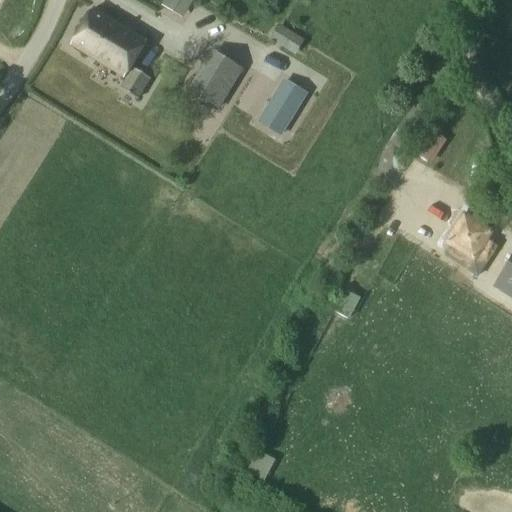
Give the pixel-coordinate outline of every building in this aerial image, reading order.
[(188,0),(165,0),(162,6),(179,16),(188,0)] [(146,42),(95,10),(73,46),(123,78),(125,76),(129,79),(122,90),(138,100),(150,79),(134,70),(133,72),(129,69),(146,42)] [(280,23),(272,36),(272,37),(296,52),(305,38),(280,23)] [(242,69),(216,53),(192,93),(218,109),(242,69)] [(284,81),(259,121),(281,134),(306,94),(284,81)] [(419,153),(433,163),(448,141),(435,132),(419,153)] [(492,233),(464,215),(447,242),(452,246),(446,256),(478,276),(497,246),(487,240),(492,233)] [(511,260),(495,287),(511,297),(511,260)] [(344,289),(335,311),(354,319),(364,297),(344,289)] [(250,472),(267,480),(277,459),(260,451),(250,472)]
